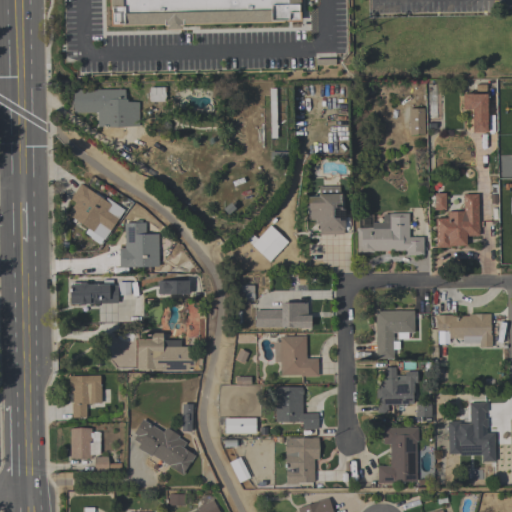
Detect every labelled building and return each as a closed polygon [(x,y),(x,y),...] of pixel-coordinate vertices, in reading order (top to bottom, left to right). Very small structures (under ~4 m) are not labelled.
[(299,0),(300,22),(182,25),(182,26),(181,26),(181,30),(165,30),(165,26),(163,26),(163,25),(109,26),(109,0),(299,0)] [(148,88),(148,102),(163,101),(162,88),(148,88)] [(97,126),(97,112),(73,113),(72,91),(124,90),(125,100),(126,100),(127,103),(138,102),(139,126),(117,128),(97,126)] [(487,133),(472,133),(471,111),(463,111),(462,96),(486,95),(487,133)] [(423,135),(409,135),(409,109),(423,109),(423,135)] [(84,234),(87,229),(66,215),(74,203),(69,200),(80,184),(104,201),(106,198),(124,210),(104,240),(102,239),(99,245),(90,239),(90,238),(84,234)] [(307,198),(317,197),(317,195),(318,195),(318,187),(339,186),(339,194),(341,194),(341,210),(344,210),(344,230),(343,230),(343,235),(319,235),(319,231),(318,231),(318,225),(314,225),(314,221),(308,221),(307,198)] [(478,236),(465,236),(466,246),(449,246),(449,248),(435,248),(435,219),(447,219),(447,213),(463,212),(463,196),(477,195),(478,236)] [(422,256),(404,256),(404,251),(373,251),(373,253),(356,253),(356,228),(371,228),(371,223),(382,223),(382,214),(407,214),(408,238),(422,237),(422,256)] [(158,234),(158,268),(118,268),(118,249),(124,249),(124,223),(145,223),(145,234),(158,234)] [(245,240),(251,233),(257,239),(269,226),(287,242),(269,262),(245,240)] [(188,295),(158,295),(158,281),(188,281),(188,295)] [(69,305),(69,285),(78,285),(79,284),(85,284),(87,285),(109,285),(109,286),(117,286),(117,304),(99,304),(99,305),(85,305),(84,307),(80,307),(79,305),(69,305)] [(253,285),(236,286),(237,300),(254,300),(253,285)] [(307,303),(307,316),(310,316),(310,329),(288,329),(288,328),(254,328),(254,311),(279,311),(279,303),(307,303)] [(374,311),(413,310),(413,338),(398,338),(398,358),(375,358),(374,311)] [(488,313),(489,334),(490,334),(490,346),(478,346),(477,343),(461,343),(461,337),(447,338),(447,343),(436,343),(436,331),(435,331),(435,322),(434,322),(434,314),(450,314),(450,316),(467,316),(467,313),(488,313)] [(161,339),(179,339),(179,346),(190,346),(190,370),(152,370),(152,368),(135,368),(135,338),(149,338),(149,332),(161,332),(161,339)] [(279,336),(305,335),(305,358),(317,358),(317,375),(299,376),(299,374),(279,374),(279,361),(273,362),(272,342),(279,341),(279,336)] [(411,403),(404,403),(404,404),(386,404),(386,412),(375,412),(375,384),(379,384),(379,378),(384,378),(384,366),(394,366),(394,375),(403,375),(403,371),(415,371),(415,382),(413,382),(413,392),(411,392),(411,403)] [(70,417),(70,403),(72,403),(72,393),(69,393),(69,387),(68,387),(68,375),(99,375),(99,385),(100,385),(100,403),(85,403),(85,417),(70,417)] [(274,386),(301,386),(301,388),(302,388),(302,394),(300,394),(300,412),(317,412),(317,429),(301,429),(301,421),(274,421),(274,386)] [(429,402),(429,416),(414,416),(414,402),(429,402)] [(467,402),(485,402),(485,412),(484,412),(484,418),(485,418),(486,428),(485,428),(485,432),(493,432),(494,461),(480,461),(480,454),(447,455),(446,420),(457,419),(457,422),(468,422),(467,402)] [(181,403),(180,431),(190,431),(191,404),(181,403)] [(223,432),(223,417),(254,417),(254,432),(223,432)] [(194,455),(189,462),(188,461),(181,474),(167,465),(168,464),(150,454),(149,455),(136,447),(138,443),(132,439),(135,434),(132,432),(141,418),(162,431),(164,426),(178,435),(177,437),(184,442),(181,447),(194,455)] [(90,427),(90,441),(98,441),(98,454),(90,454),(90,458),(69,458),(68,428),(90,427)] [(415,481),(394,481),(394,482),(376,482),(376,466),(388,465),(388,443),(382,443),(381,427),(416,427),(416,441),(414,441),(415,481)] [(285,483),(285,470),(284,470),(284,437),(295,437),(295,438),(310,438),(310,437),(317,437),(317,459),(313,459),(313,482),(296,482),(296,483),(285,483)] [(238,482),(228,462),(238,456),(248,476),(238,482)] [(106,470),(106,457),(93,457),(94,470),(106,470)] [(218,511),(191,511),(197,509),(195,507),(200,504),(198,499),(201,495),(210,495),(218,511)] [(297,511),(296,507),(316,501),(316,500),(327,497),(332,511),(297,511)]
